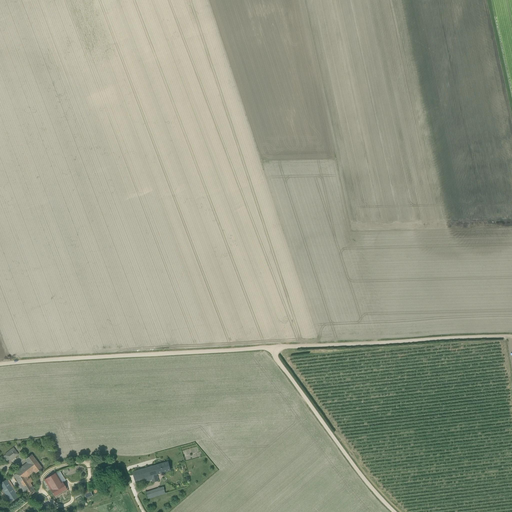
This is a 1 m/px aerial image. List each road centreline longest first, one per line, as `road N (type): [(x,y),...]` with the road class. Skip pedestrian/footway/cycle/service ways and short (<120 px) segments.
road 1 (track): [(209,0),(318,345)]
road 2 (track): [(0,364),(318,345)]
road 3 (track): [(395,511),(275,348)]
road 4 (track): [(318,345),(511,336)]
road 5 (track): [(143,511),(124,467),(99,461),(47,472),(36,495),(9,511)]
